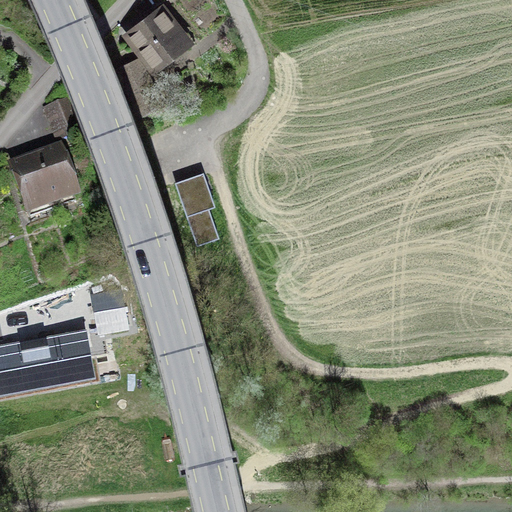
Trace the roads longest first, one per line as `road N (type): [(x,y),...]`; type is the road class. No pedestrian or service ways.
road 1 (secondary): [(54,0),(161,294),(217,511)]
road 2 (track): [(511,362),(374,377),(304,363),(247,276),(205,129)]
road 3 (track): [(239,488),(265,457),(511,382)]
road 4 (residential): [(0,135),(128,0)]
